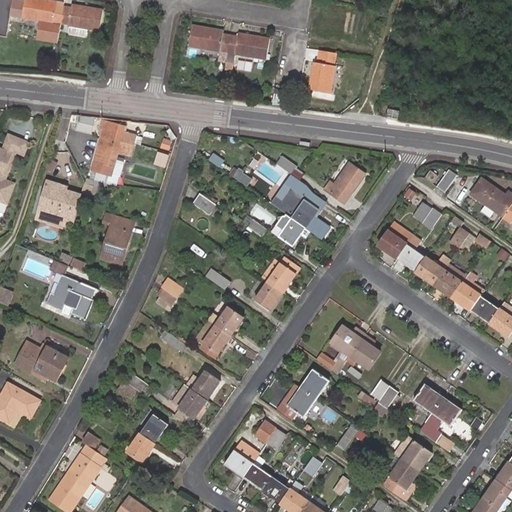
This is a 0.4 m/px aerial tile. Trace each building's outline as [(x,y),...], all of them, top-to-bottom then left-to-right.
[(61,24),(64,7),(56,5),(57,3),(41,0),(24,0),(25,2),(14,0),(12,0),(10,15),(22,17),(41,21),(54,23),(52,32),(60,33),(61,24)] [(71,8),(64,7),(61,24),(70,26),(87,29),(99,31),(103,10),(72,5),(71,8)] [(323,39),(321,51),(336,53),(338,41),(340,42),(345,15),(325,11),(321,39),(323,39)] [(41,21),(39,30),(52,32),(54,23),(41,21)] [(87,29),(70,26),(68,34),(85,37),(87,29)] [(219,60),(227,61),(228,52),(231,36),(224,34),(224,31),(193,26),(189,46),(220,51),(219,60)] [(58,42),(60,33),(52,32),(39,30),(37,39),(58,42)] [(239,37),(231,36),(228,52),(236,54),(235,54),(267,60),(270,39),(239,34),(239,37)] [(336,53),(321,51),(318,63),(316,62),(312,90),(331,93),(336,66),(334,66),(336,53)] [(387,117),(398,119),(400,111),(389,109),(387,117)] [(91,132),(92,119),(79,117),(77,131),(91,132)] [(95,129),(103,131),(105,122),(98,119),(95,129)] [(111,176),(117,154),(129,157),(135,136),(123,132),(124,127),(105,122),(103,131),(94,162),(92,171),(111,176)] [(3,150),(0,148),(0,201),(6,204),(13,185),(4,181),(15,153),(20,141),(9,137),(3,150)] [(28,144),(20,141),(15,153),(23,156),(28,144)] [(282,156),(277,164),(292,175),(296,170),(298,167),(282,156)] [(350,163),(335,184),(338,186),(332,194),(345,203),(366,174),(350,163)] [(250,184),(255,176),(239,166),(234,175),(250,184)] [(292,175),(301,181),(305,176),(296,170),(292,175)] [(433,184),(439,176),(431,170),(425,179),(433,184)] [(445,192),(457,175),(449,170),(437,186),(445,192)] [(300,194),(306,185),(301,181),(292,175),(286,184),(300,194)] [(37,210),(66,219),(73,222),(82,195),(64,190),(63,192),(59,191),(62,184),(48,179),(37,210)] [(105,191),(113,189),(112,186),(86,179),(85,184),(91,195),(104,192),(104,191),(105,191)] [(511,205),(511,194),(509,192),(507,196),(483,179),(471,194),(504,217),(511,205)] [(338,186),(335,184),(331,181),(325,189),(332,194),(338,186)] [(85,184),(82,194),(91,196),(91,195),(85,184)] [(265,191),(256,185),(253,191),(261,196),(265,191)] [(414,195),(407,190),(403,197),(409,201),(414,195)] [(216,205),(200,193),(193,203),(210,214),(216,205)] [(300,196),(287,214),(292,218),(306,200),(300,196)] [(306,200),(292,218),(304,226),(307,228),(312,232),(321,238),(329,227),(315,217),(320,210),(306,200)] [(414,216),(423,223),(432,209),(423,203),(414,216)] [(216,205),(210,214),(217,219),(223,210),(216,205)] [(442,215),(433,209),(432,209),(423,223),(432,229),(442,215)] [(64,224),(66,219),(37,210),(36,214),(64,224)] [(307,228),(304,226),(292,218),(287,214),(286,216),(280,217),(279,219),(280,221),(273,232),(294,247),(302,235),(307,239),(312,232),(307,228)] [(248,216),(243,223),(249,228),(254,220),(248,216)] [(461,226),(464,222),(455,216),(452,220),(461,226)] [(124,251),(127,252),(135,223),(114,217),(102,259),(120,265),(124,251)] [(249,228),(262,237),(267,230),(254,220),(249,228)] [(407,245),(413,236),(395,223),(389,232),(379,246),(390,254),(392,251),(399,256),(407,245)] [(460,248),(470,234),(460,228),(451,242),(460,248)] [(492,241),(480,233),(477,239),(475,241),(486,249),(492,241)] [(475,241),(477,239),(470,234),(460,248),(467,253),(475,241)] [(416,272),(426,258),(414,249),(420,241),(413,236),(407,245),(399,256),(406,261),(404,264),(416,272)] [(446,269),(449,263),(451,260),(444,255),(439,264),(446,269)] [(439,264),(427,256),(426,258),(416,272),(427,280),(429,278),(436,283),(446,269),(439,264)] [(289,285),(297,274),(301,268),(287,257),(281,265),(274,260),(262,277),(269,282),(281,290),(287,283),(289,285)] [(70,267),(82,272),(85,265),(73,259),(70,267)] [(441,289),(452,297),(469,274),(457,265),(455,267),(449,263),(446,269),(436,283),(442,287),(441,289)] [(230,282),(212,268),(207,276),(225,289),(230,282)] [(477,277),(473,274),(470,272),(469,274),(452,297),(464,305),(465,303),(473,308),(481,296),(485,291),(473,283),(477,277)] [(91,299),(95,289),(64,276),(55,295),(53,294),(48,304),(61,310),(64,304),(74,309),(72,314),(84,319),(93,300),(91,299)] [(169,278),(163,287),(164,289),(177,297),(183,289),(169,278)] [(271,311),(279,299),(276,297),(281,290),(269,282),(256,301),(271,311)] [(281,290),(284,292),(289,285),(287,283),(281,290)] [(0,300),(11,304),(16,290),(1,284),(0,287),(0,300)] [(170,308),(177,297),(164,289),(160,295),(155,303),(163,308),(165,305),(170,308)] [(279,299),(284,292),(281,290),(276,297),(279,299)] [(479,316),(490,323),(499,309),(481,296),(473,308),(481,314),(479,316)] [(511,330),(511,306),(505,302),(499,309),(490,323),(501,332),(502,329),(510,334),(511,330)] [(234,327),(236,328),(245,317),(230,307),(221,320),(215,315),(210,321),(217,326),(229,334),(234,327)] [(204,344),(217,326),(210,321),(196,339),(204,344)] [(352,332),(354,329),(346,323),(344,326),(352,332)] [(216,358),(227,343),(224,341),(229,334),(217,326),(204,344),(201,348),(216,358)] [(350,355),(359,343),(362,339),(365,334),(355,327),(354,329),(352,332),(344,326),(332,343),(331,344),(342,351),(338,357),(341,359),(333,371),(338,374),(339,372),(345,364),(346,362),(350,355)] [(188,346),(165,330),(161,337),(183,353),(188,346)] [(376,342),(365,334),(362,339),(359,343),(350,355),(346,362),(352,367),(357,360),(369,369),(381,352),(372,346),(376,342)] [(36,370),(48,377),(57,382),(69,358),(48,347),(46,352),(28,342),(16,365),(34,374),(36,370)] [(46,381),(48,377),(36,370),(34,374),(46,381)] [(201,379),(193,390),(206,398),(211,391),(214,393),(222,381),(207,371),(201,379)] [(308,377),(300,387),(317,399),(330,381),(316,371),(310,378),(308,377)] [(131,372),(124,381),(137,390),(147,397),(153,389),(131,372)] [(195,374),(187,385),(193,390),(201,379),(195,374)] [(380,401),(390,386),(382,380),(371,395),(380,401)] [(137,390),(124,381),(118,390),(131,398),(137,390)] [(317,399),(300,387),(294,383),(281,402),(289,408),(304,418),(317,399)] [(14,408),(17,410),(31,417),(40,401),(9,384),(4,392),(6,393),(0,402),(0,417),(9,423),(15,413),(12,412),(14,408)] [(432,413),(444,397),(426,384),(414,401),(432,413)] [(193,390),(187,385),(174,403),(182,409),(194,417),(196,418),(204,407),(201,405),(206,398),(193,390)] [(399,392),(390,386),(380,401),(388,407),(397,394),(399,392)] [(372,407),(376,401),(362,391),(358,397),(372,407)] [(402,397),(397,394),(388,407),(393,410),(402,397)] [(463,410),(444,397),(432,413),(420,431),(437,443),(442,436),(443,434),(437,430),(441,424),(437,421),(439,418),(443,420),(451,426),(463,410)] [(188,425),(194,417),(182,409),(176,417),(188,425)] [(155,415),(142,434),(153,442),(159,435),(161,437),(169,425),(155,415)] [(477,431),(483,422),(478,418),(472,427),(477,431)] [(256,435),(267,443),(268,442),(277,429),(266,421),(256,435)] [(355,437),(358,432),(351,426),(338,444),(346,450),(355,437)] [(142,434),(135,429),(130,437),(136,441),(128,453),(142,463),(151,451),(149,449),(153,442),(142,434)] [(277,429),(268,442),(278,449),(287,436),(277,429)] [(369,436),(360,429),(358,432),(355,437),(364,443),(369,436)] [(83,442),(95,450),(101,441),(90,432),(83,442)] [(442,436),(437,443),(449,452),(454,444),(442,436)] [(403,459),(420,471),(428,460),(425,459),(431,451),(416,441),(403,459)] [(87,446),(82,454),(97,465),(102,468),(107,461),(87,446)] [(245,475),(254,462),(236,450),(225,465),(236,473),(238,471),(245,475)] [(67,482),(64,481),(51,500),(69,511),(71,511),(92,482),(88,479),(97,465),(82,454),(77,462),(79,464),(67,482)] [(390,478),(385,485),(407,501),(412,493),(407,489),(412,482),(420,471),(403,459),(397,455),(390,466),(395,471),(390,478)] [(314,476),(324,462),(314,456),(305,469),(314,476)] [(77,462),(64,481),(67,482),(79,464),(77,462)] [(273,475),(254,462),(245,475),(252,480),(251,482),(262,490),(273,475)] [(511,490),(511,462),(510,462),(502,474),(504,475),(500,482),(511,490)] [(88,479),(92,482),(102,468),(97,465),(88,479)] [(385,474),(390,478),(395,471),(390,466),(385,474)] [(291,489),(273,475),(262,490),(273,499),(275,496),(283,501),(291,489)] [(344,492),(351,482),(343,476),(334,489),(342,494),(344,492)] [(304,486),(297,481),(291,489),(283,501),(290,506),(288,509),(292,511),(302,511),(310,501),(298,493),(302,488),(304,486)] [(355,484),(351,482),(344,492),(348,495),(355,484)] [(407,489),(412,493),(417,486),(412,482),(407,489)] [(492,487),(484,499),(498,509),(511,490),(500,482),(494,489),(492,487)] [(298,493),(310,501),(314,496),(302,488),(298,493)] [(147,511),(145,511),(147,508),(131,496),(119,511),(147,511)] [(495,511),(498,509),(484,499),(477,510),(479,511),(478,511),(495,511)] [(384,511),(389,506),(380,500),(371,511),(384,511)] [(324,511),(310,501),(302,511),(324,511)]
